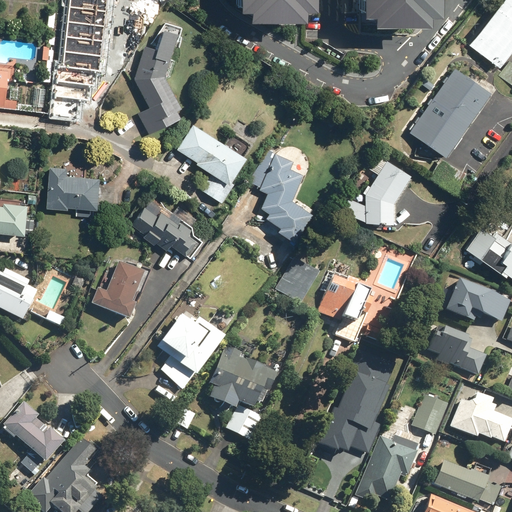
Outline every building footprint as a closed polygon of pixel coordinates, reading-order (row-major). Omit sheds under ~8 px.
[(235,0),(235,4),(244,4),(244,14),(297,13),(297,4),(310,4),(309,0),(235,0)] [(357,0),(357,12),(369,12),(369,21),(424,21),(424,13),(432,13),(432,0),(357,0)] [(511,0),(500,0),(467,44),(496,66),(511,45),(511,0)] [(45,11),(44,29),(52,29),(53,12),(45,11)] [(120,18),(61,11),(56,48),(87,52),(85,68),(113,72),(120,18)] [(143,45),(133,79),(147,107),(137,113),(147,134),(179,117),(175,110),(179,107),(163,76),(175,32),(161,28),(155,49),(143,45)] [(46,47),(37,46),(36,60),(45,61),(46,47)] [(34,60),(16,59),(14,81),(32,83),(34,60)] [(0,107),(14,109),(15,100),(1,99),(4,68),(0,67),(0,107)] [(407,132),(442,156),(487,91),(452,67),(407,132)] [(191,123),(175,149),(195,161),(194,163),(210,173),(200,189),(220,202),(232,183),(229,180),(244,156),(191,123)] [(277,226),(275,230),(291,240),(309,212),(289,199),(299,173),(288,168),(291,160),(273,153),(268,164),(260,161),(247,180),(259,186),(258,189),(265,192),(258,208),(266,212),(263,217),(277,226)] [(427,177),(452,192),(464,173),(439,158),(427,177)] [(389,222),(390,202),(408,174),(386,160),(363,193),(363,204),(345,197),(338,211),(362,220),(362,221),(389,222)] [(65,167),(47,166),(44,207),(65,209),(65,206),(75,206),(75,215),(92,216),(92,208),(94,208),(96,177),(65,175),(65,167)] [(1,202),(1,205),(0,204),(0,231),(22,234),(25,204),(1,202)] [(143,206),(130,223),(143,233),(141,235),(151,242),(152,241),(164,249),(168,243),(183,253),(193,239),(184,233),(188,228),(177,220),(175,223),(157,210),(155,214),(143,206)] [(501,275),(503,273),(511,278),(511,276),(511,245),(494,233),(491,237),(480,228),(465,249),(501,275)] [(273,290),(299,304),(317,272),(292,258),(273,290)] [(95,289),(89,304),(127,319),(133,303),(129,302),(142,272),(117,262),(104,292),(95,289)] [(0,273),(0,310),(20,320),(35,291),(25,286),(27,281),(3,269),(0,274),(0,273)] [(335,334),(353,342),(371,298),(364,295),(366,291),(330,277),(327,285),(334,288),(323,314),(340,321),(335,334)] [(467,308),(498,321),(506,301),(456,281),(447,304),(466,311),(467,308)] [(67,317),(50,309),(46,318),(63,326),(67,317)] [(213,320),(209,326),(221,334),(232,320),(221,312),(214,321),(213,320)] [(178,315),(155,347),(168,357),(159,370),(180,390),(192,374),(193,375),(222,336),(196,318),(191,325),(178,315)] [(374,331),(364,326),(359,336),(370,341),(374,331)] [(426,350),(437,354),(434,360),(446,365),(447,363),(476,375),(484,355),(466,348),(470,339),(441,327),(438,334),(433,333),(426,350)] [(250,408),(253,402),(258,404),(263,392),(265,393),(273,373),(260,368),(261,366),(245,359),(244,360),(237,357),(240,352),(224,345),(207,383),(213,385),(207,398),(233,409),(236,402),(250,408)] [(487,438),(500,443),(509,420),(491,413),(494,405),(488,403),(489,399),(474,393),(472,400),(465,402),(459,399),(448,426),(474,437),(475,434),(487,439),(487,438)] [(410,425),(433,435),(446,404),(423,394),(410,425)] [(329,443),(355,455),(374,413),(336,396),(323,425),(334,430),(329,443)] [(37,414),(23,402),(2,425),(43,462),(62,441),(47,428),(46,429),(34,418),(37,414)] [(225,428),(247,440),(260,416),(238,404),(225,428)] [(173,423),(186,429),(194,414),(182,407),(173,423)] [(382,465),(405,475),(414,451),(378,436),(360,478),(375,484),(382,465)] [(88,460),(72,447),(41,482),(55,494),(47,503),(57,511),(74,511),(77,510),(79,511),(87,511),(102,496),(94,489),(95,488),(82,477),(88,470),(83,466),(88,460)] [(41,462),(30,452),(20,463),(31,473),(41,462)] [(432,485),(476,502),(477,499),(491,505),(498,486),(484,481),(485,478),(441,461),(432,485)] [(472,511),(428,494),(420,511),(472,511)]
